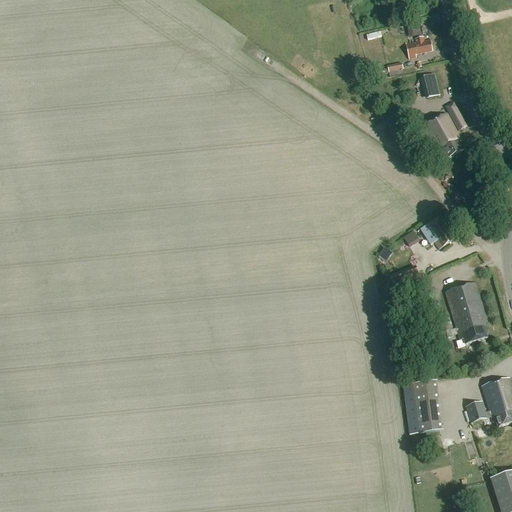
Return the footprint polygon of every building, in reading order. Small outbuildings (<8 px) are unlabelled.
[(380,33),(366,36),(367,41),(381,38),(380,33)] [(430,41),(425,43),(424,38),(415,40),(416,44),(407,46),(410,61),(417,59),(416,57),(433,53),(430,41)] [(401,64),(387,67),(388,71),(389,74),(403,70),(401,64)] [(385,70),(370,74),(371,79),(387,75),(385,71),(385,70)] [(420,79),(426,100),(440,97),(435,76),(420,79)] [(445,108),(459,133),(467,129),(454,104),(445,108)] [(405,151),(426,139),(413,114),(391,126),(405,151)] [(454,159),(464,154),(459,146),(462,144),(447,117),(424,129),(437,155),(443,152),(448,162),(450,163),(453,161),(454,159)] [(439,253),(453,244),(444,231),(447,229),(441,219),(424,230),(439,253)] [(407,238),(414,248),(423,241),(416,231),(407,238)] [(385,249),(378,258),(385,263),(392,255),(385,249)] [(395,293),(420,283),(415,270),(389,281),(395,293)] [(445,295),(456,330),(453,331),(448,313),(434,317),(440,335),(438,336),(440,343),(452,339),(452,337),(457,335),(460,343),(463,342),(465,348),(487,341),(483,330),(486,324),(475,286),(445,295)] [(482,389),(489,413),(486,414),(483,404),(467,409),(472,425),(491,419),(493,425),(496,424),(498,430),(511,425),(511,389),(509,381),(482,389)] [(419,436),(440,434),(435,383),(413,386),(419,436)] [(511,511),(511,474),(492,481),(501,511),(511,511)]
